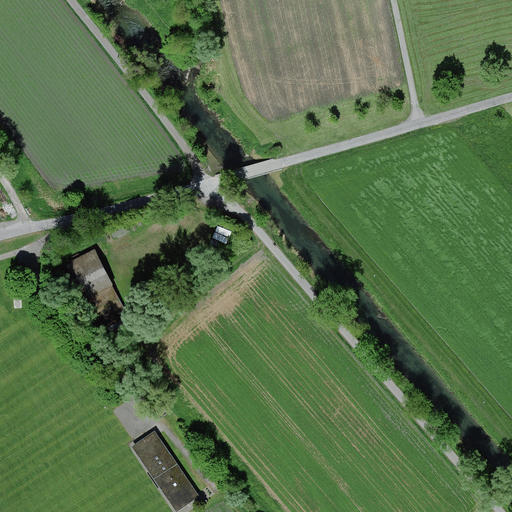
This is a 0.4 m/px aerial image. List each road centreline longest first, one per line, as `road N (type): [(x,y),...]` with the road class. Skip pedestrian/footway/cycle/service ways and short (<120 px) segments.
road 1 (track): [(500,511),(210,182),(71,0)]
road 2 (residential): [(0,236),(511,98)]
road 3 (track): [(0,226),(20,231),(35,263),(215,484)]
road 4 (track): [(396,0),(421,122)]
